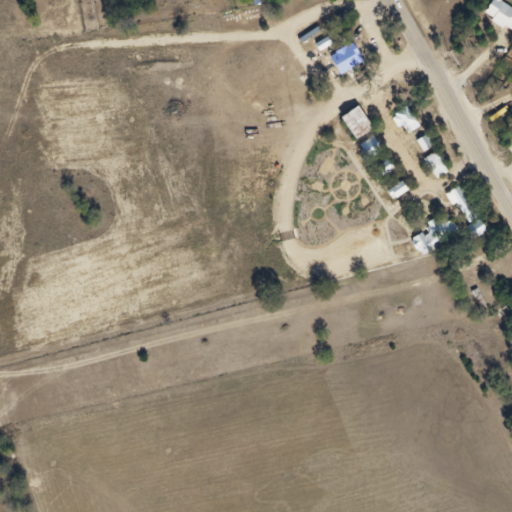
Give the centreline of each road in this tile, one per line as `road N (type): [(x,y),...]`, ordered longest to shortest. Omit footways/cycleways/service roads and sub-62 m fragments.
road 1 (secondary): [(511,212),(391,0)]
road 2 (track): [(83,46),(33,67),(0,151)]
